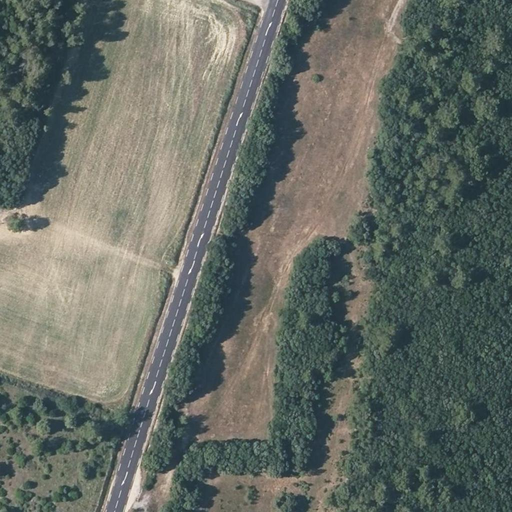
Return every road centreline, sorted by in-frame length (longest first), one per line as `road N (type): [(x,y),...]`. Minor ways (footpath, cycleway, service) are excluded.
road 1 (tertiary): [(274,0),(114,511)]
road 2 (track): [(186,279),(0,211)]
